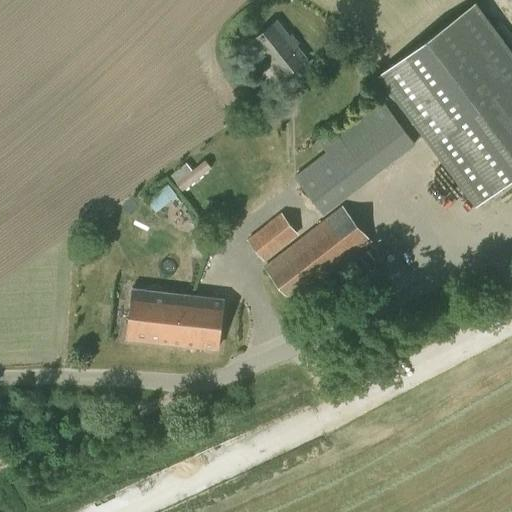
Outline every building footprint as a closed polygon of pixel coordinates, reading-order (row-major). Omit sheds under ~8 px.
[(511,53),(475,5),(379,78),(475,207),(511,179),(511,53)] [(248,41),(260,56),(259,57),(267,67),(268,66),(280,81),(308,58),(297,45),(300,43),(292,32),(289,34),(276,18),(248,41)] [(396,160),(416,145),(381,98),(335,132),(332,128),(317,140),(326,152),(294,176),(324,215),(370,179),(396,160)] [(175,180),(154,196),(162,207),(184,192),(175,180)] [(371,243),(341,205),(264,265),(293,304),(371,243)] [(291,227),(295,223),(287,215),(284,218),(282,215),(253,238),(269,257),(297,235),(291,227)] [(127,339),(172,344),(177,293),(132,288),(127,339)] [(177,293),(172,344),(217,349),(223,298),(177,293)]
